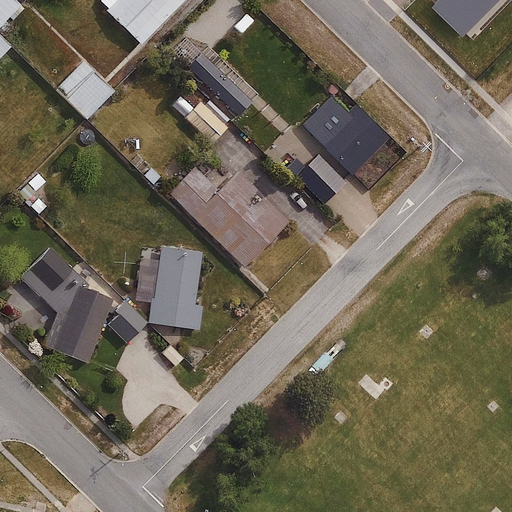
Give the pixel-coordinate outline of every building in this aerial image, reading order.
[(187,0),(113,0),(104,10),(140,46),(187,0)] [(444,0),(479,33),(511,0),(444,0)] [(0,36),(0,59),(11,48),(0,36)] [(258,102),(207,54),(190,72),(241,119),(258,102)] [(85,63),(58,91),(90,122),(117,94),(85,63)] [(338,90),(301,126),(351,176),(387,141),(338,90)] [(233,128),(204,98),(184,117),(213,147),(233,128)] [(193,167),(167,193),(243,269),(289,224),(237,172),(218,191),(193,167)] [(206,253),(158,245),(146,322),(194,330),(206,253)] [(55,314),(43,345),(84,361),(108,299),(86,291),(49,253),(22,280),(55,314)]
